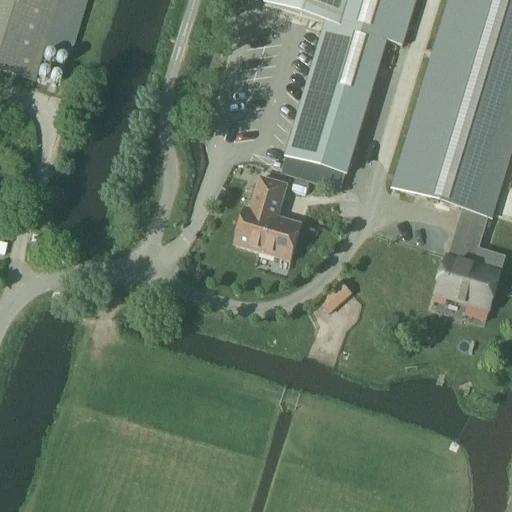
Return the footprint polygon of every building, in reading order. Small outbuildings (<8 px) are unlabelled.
[(0,0),(0,73),(32,83),(42,50),(65,57),(82,0),(0,0)] [(265,0),(263,7),(325,26),(285,159),(286,159),(298,163),(327,172),(346,177),(385,44),(402,49),(416,0),(265,0)] [(511,0),(449,0),(392,190),(461,211),(454,234),(436,295),(489,312),(500,277),(505,260),(478,251),(488,219),(490,220),(511,147),(511,0)] [(232,247),(288,265),(299,229),(270,220),(275,206),(280,208),(286,189),(258,181),(248,213),(243,211),(232,247)] [(331,297),(320,307),(328,316),(339,306),(331,297)]
